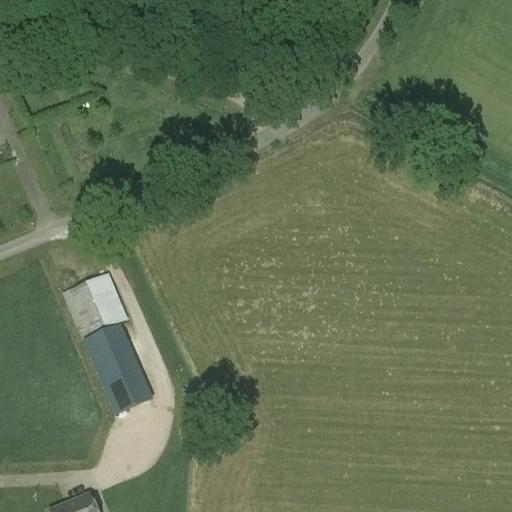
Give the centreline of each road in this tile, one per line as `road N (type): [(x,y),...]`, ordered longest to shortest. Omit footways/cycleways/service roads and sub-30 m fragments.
road 1 (unclassified): [(0,252),(277,135),(351,74),(397,0)]
road 2 (track): [(277,135),(237,97),(0,16)]
